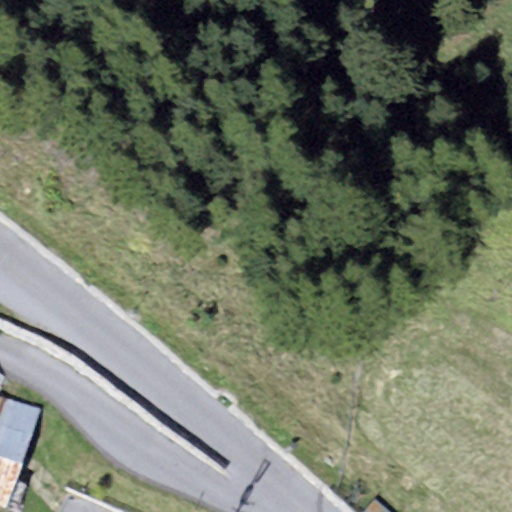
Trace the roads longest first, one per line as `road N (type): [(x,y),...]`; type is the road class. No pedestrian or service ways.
road 1 (residential): [(311,510),(199,401),(0,236)]
road 2 (residential): [(0,345),(48,367),(142,443),(221,485),(311,510)]
